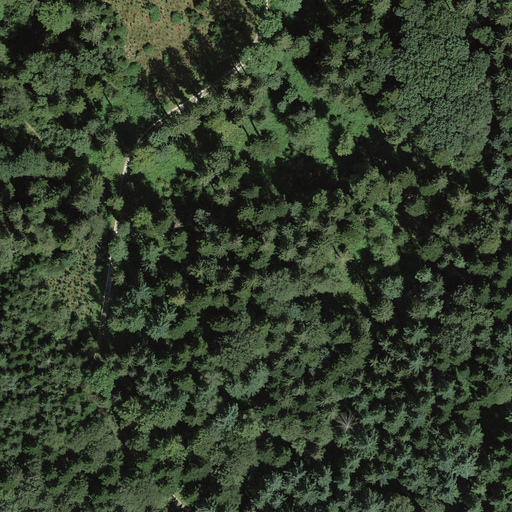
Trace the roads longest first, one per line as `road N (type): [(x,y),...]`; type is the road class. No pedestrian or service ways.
road 1 (track): [(183,511),(112,432),(96,398),(126,168),(144,133),(247,58),(262,33),(265,0)]
road 2 (track): [(451,511),(511,399)]
